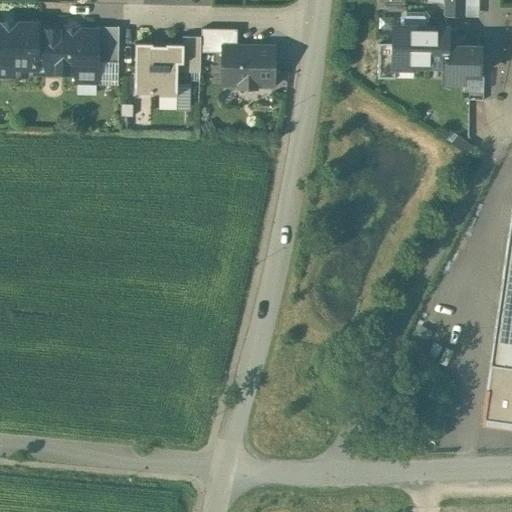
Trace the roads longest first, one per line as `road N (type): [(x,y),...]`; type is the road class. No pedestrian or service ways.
road 1 (residential): [(223,470),(301,147),(315,20)]
road 2 (unclassified): [(223,470),(511,467)]
road 3 (residential): [(223,470),(0,442)]
road 4 (residential): [(315,20),(124,15)]
